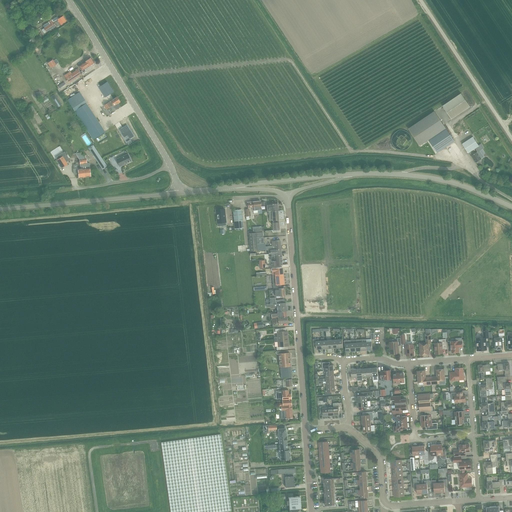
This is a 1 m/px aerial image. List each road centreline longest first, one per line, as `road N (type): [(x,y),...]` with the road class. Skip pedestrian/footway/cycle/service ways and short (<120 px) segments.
road 1 (residential): [(305,431),(288,197)]
road 2 (tertiary): [(178,192),(173,169),(67,0)]
road 3 (unclassified): [(0,209),(178,192)]
road 4 (tertiary): [(511,207),(435,178),(344,174)]
road 5 (unclassified): [(511,139),(420,0)]
road 6 (residential): [(473,436),(414,436),(408,363)]
